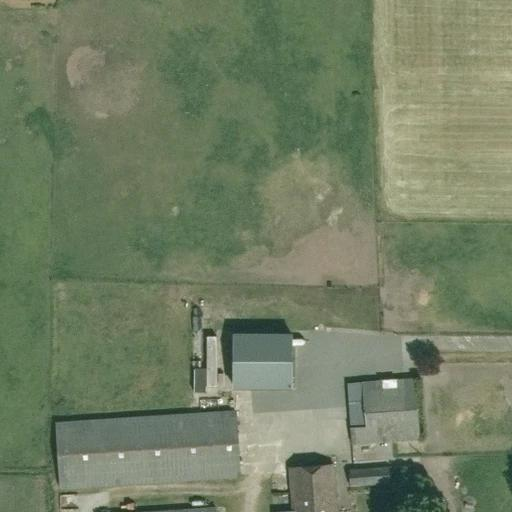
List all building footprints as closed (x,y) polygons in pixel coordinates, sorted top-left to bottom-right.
[(291,388),(292,334),(234,334),(234,388),(291,388)] [(416,379),(348,384),(352,444),(420,439),(416,379)] [(56,424),(60,488),(240,476),(236,412),(56,424)] [(306,449),(325,450),(326,430),(307,429),(306,449)] [(290,467),(294,511),(286,511),(337,511),(334,464),(290,467)] [(349,470),(350,486),(390,483),(389,467),(349,470)]
